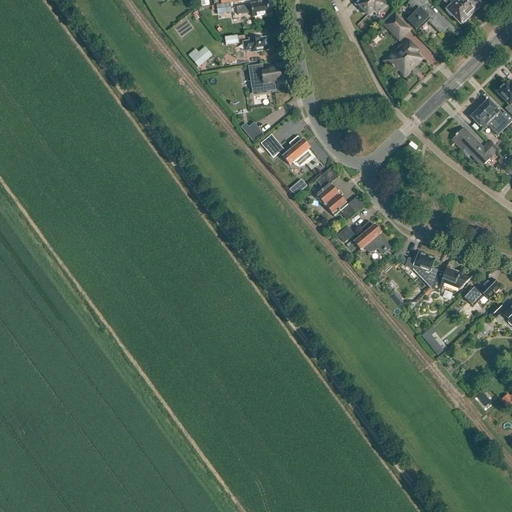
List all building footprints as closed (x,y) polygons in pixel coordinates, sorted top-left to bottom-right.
[(366,0),(359,8),(360,9),(360,12),(363,15),(365,15),(367,17),(373,11),(375,12),(380,7),(382,9),(388,3),(384,0),(366,0)] [(447,29),(424,6),(429,1),(428,0),(412,0),(408,5),(415,13),(407,22),(417,32),(426,22),(441,36),(447,29)] [(452,18),(452,17),(461,26),(463,25),(463,26),(481,9),(480,8),(481,7),(474,0),(443,0),(448,4),(449,3),(452,7),(446,13),(452,18)] [(238,17),(241,16),(242,25),(249,24),(248,15),(251,15),(252,19),(269,17),(269,15),(269,14),(269,10),(268,10),(267,4),(250,6),(250,7),(240,9),(236,9),(238,17)] [(217,16),(231,14),(230,5),(216,7),(216,11),(217,16)] [(396,14),(383,26),(399,43),(412,30),(396,14)] [(226,46),(238,45),(237,37),(225,39),(226,46)] [(252,54),(268,52),(267,40),(261,41),(261,39),(250,41),(251,43),(244,45),(245,52),(252,51),(252,54)] [(398,71),(404,77),(420,61),(414,55),(416,53),(405,42),(392,55),(395,58),(388,66),(395,74),(398,71)] [(198,68),(212,57),(205,48),(191,60),(198,68)] [(281,82),(281,81),(281,78),(280,77),(279,71),(264,73),(263,67),(252,68),(253,75),(254,75),(255,81),(263,80),(264,86),(281,84),(281,82)] [(511,108),(511,83),(510,81),(506,85),(497,93),(511,108)] [(487,126),(498,137),(509,126),(511,122),(511,119),(509,116),(506,119),(488,102),(471,118),(483,130),(487,126)] [(491,158),(496,153),(488,145),(483,149),(464,129),(452,141),(463,152),(465,151),(482,168),(492,159),(491,158)] [(303,165),(304,164),(305,164),(310,169),(313,167),(315,165),(318,163),(322,168),(323,167),(308,151),(310,149),(303,141),(301,142),(298,138),(289,145),(293,149),(287,155),(276,142),(266,151),(273,159),(279,154),(289,166),(294,163),(295,164),(296,165),(298,165),(299,166),(301,166),(302,165),(303,165)] [(509,167),(501,160),(495,167),(502,174),(509,167)] [(347,222),(365,207),(357,198),(347,206),(330,185),(340,177),(332,168),(316,182),(323,191),(316,196),(334,218),(340,213),(347,222)] [(334,184),(345,194),(351,187),(340,177),(334,184)] [(292,190),(298,196),(309,185),(303,179),(292,190)] [(371,251),(372,251),(374,250),(376,249),(381,255),(384,252),(384,253),(387,251),(386,250),(389,248),(393,253),(394,253),(380,236),(381,234),(374,226),(373,228),(369,223),(360,230),(364,235),(358,240),(348,228),(338,236),(344,244),(350,239),(361,252),(365,248),(366,249),(367,250),(368,250),(369,251),(370,251),(371,251)] [(400,253),(394,257),(399,263),(404,259),(400,253)] [(430,290),(431,290),(437,273),(431,271),(435,261),(433,260),(431,259),(429,259),(425,257),(423,256),(421,256),(419,255),(418,257),(416,258),(417,260),(414,267),(423,270),(420,278),(430,290)] [(456,294),(470,281),(462,278),(465,269),(461,268),(459,274),(446,270),(445,274),(438,272),(437,273),(431,290),(439,293),(440,289),(456,294)] [(472,288),(463,298),(473,308),(479,302),(484,297),(488,300),(499,288),(498,287),(498,285),(497,284),(495,284),(491,280),(479,292),(480,292),(478,294),(472,288)] [(398,307),(403,302),(395,293),(390,297),(398,307)] [(495,318),(504,309),(499,304),(490,313),(495,318)] [(511,305),(502,315),(508,321),(506,323),(511,328),(511,305)] [(433,334),(426,339),(439,355),(445,350),(433,334)] [(510,411),(511,409),(511,395),(510,397),(508,395),(501,401),(510,411)]
